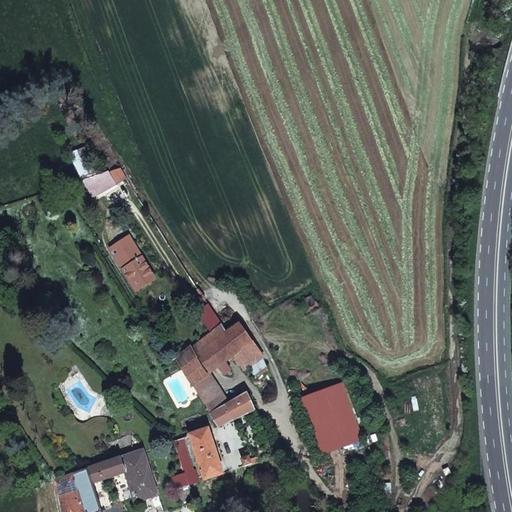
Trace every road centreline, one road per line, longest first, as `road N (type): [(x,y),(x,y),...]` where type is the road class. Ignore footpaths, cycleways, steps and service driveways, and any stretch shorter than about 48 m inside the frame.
road 1 (trunk): [(511,105),(494,214),(487,352),(503,511)]
road 2 (trunk): [(511,448),(502,337),(511,186)]
